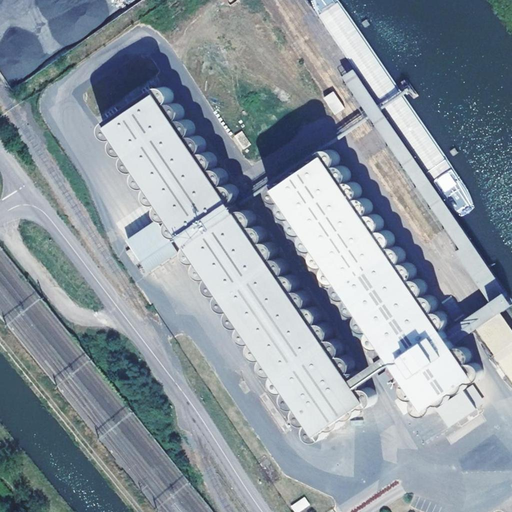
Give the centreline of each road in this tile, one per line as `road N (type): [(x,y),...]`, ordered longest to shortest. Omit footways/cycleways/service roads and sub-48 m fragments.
road 1 (unclassified): [(262,511),(47,216),(23,204)]
road 2 (track): [(0,344),(136,511)]
